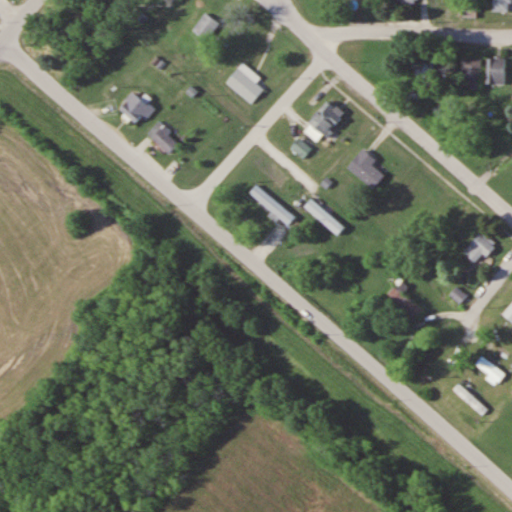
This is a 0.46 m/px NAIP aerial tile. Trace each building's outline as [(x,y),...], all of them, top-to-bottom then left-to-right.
[(511,10),(511,0),(494,0),(494,11),(511,10)] [(206,40),(219,22),(205,11),(191,29),(206,40)] [(414,76),(433,76),(433,56),(414,57),(414,76)] [(482,84),(482,56),(461,56),(461,84),(482,84)] [(505,84),(505,57),(488,57),(488,84),(505,84)] [(263,88),(238,66),(225,81),(251,103),(263,88)] [(134,121),(141,113),(146,117),(156,107),(149,100),(147,103),(133,90),(118,106),(134,121)] [(322,142),(342,109),(325,98),(304,132),(322,142)] [(169,152),(180,140),(158,120),(147,133),(169,152)] [(346,165),(363,146),(375,158),(371,162),(384,173),(371,187),(346,165)] [(249,192),(289,226),(296,217),(256,184),(249,192)] [(338,235),(345,227),(312,198),(305,205),(338,235)] [(463,251),(477,265),(495,245),(480,232),(463,251)] [(422,315),(405,289),(405,290),(400,284),(385,294),(406,325),(422,315)] [(460,303),(466,295),(455,287),(449,295),(460,303)] [(477,363),(498,380),(503,374),(482,356),(477,363)] [(453,388),(481,414),(487,409),(459,383),(453,388)]
